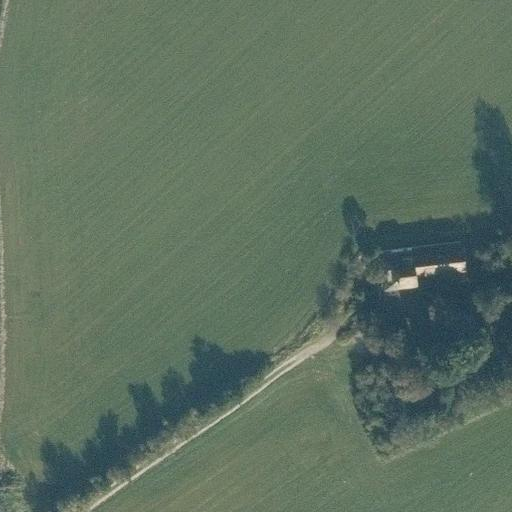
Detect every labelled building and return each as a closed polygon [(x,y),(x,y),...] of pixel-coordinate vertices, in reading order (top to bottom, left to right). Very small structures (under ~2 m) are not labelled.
[(431,246),(433,266),(434,271),(463,267),(461,243),(431,246)] [(381,289),(415,285),(413,269),(433,266),(431,246),(377,253),(381,289)] [(447,282),(439,283),(441,295),(449,293),(447,282)] [(415,344),(390,345),(390,360),(416,359),(415,344)] [(423,383),(388,389),(390,400),(415,397),(415,395),(425,393),(423,383)]
